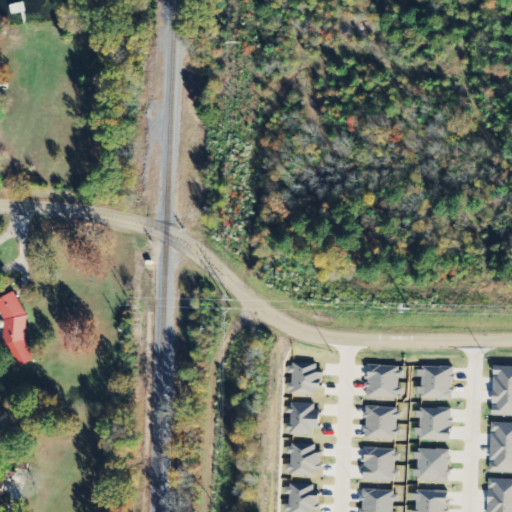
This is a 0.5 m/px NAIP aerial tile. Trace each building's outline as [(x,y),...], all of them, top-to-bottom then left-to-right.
[(454,401),(455,367),(421,366),(420,400),(454,401)] [(511,367),(495,367),(494,416),(511,416),(511,367)] [(453,408),(420,408),(419,441),(452,442),(453,408)] [(511,423),(492,423),(492,434),(492,462),(491,462),(491,473),(511,473),(511,423)] [(451,484),(452,451),(418,449),(416,482),(451,484)] [(511,511),(511,479),(490,479),(488,511),(511,511)] [(449,511),(450,492),(417,491),(415,511),(449,511)]
